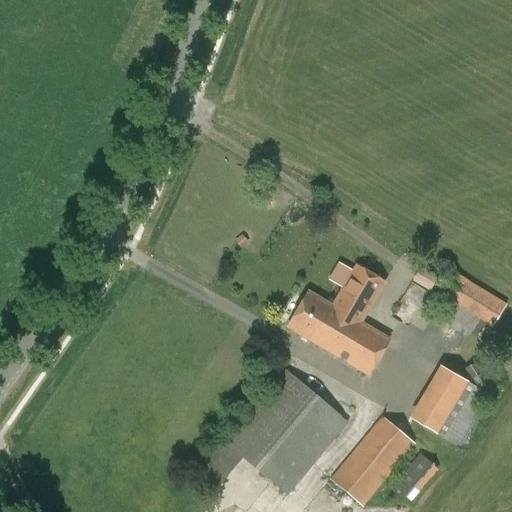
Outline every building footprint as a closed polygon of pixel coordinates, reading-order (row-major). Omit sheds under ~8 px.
[(356,266),(332,307),(360,323),(384,283),(356,266)] [(420,267),(412,281),(431,291),(438,276),(420,267)] [(436,317),(466,336),(470,334),(477,339),(486,324),(491,327),(506,304),(453,272),(438,296),(446,301),(436,317)] [(360,323),(332,307),(308,293),(287,327),(368,375),(389,340),(360,323)] [(493,374),(481,357),(464,368),(475,386),(493,374)] [(439,365),(408,418),(457,446),(488,394),(439,365)] [(347,422),(283,368),(187,483),(207,500),(241,459),(286,496),(347,422)] [(330,479),(363,507),(415,443),(381,415),(330,479)] [(419,454),(392,486),(412,503),(439,470),(419,454)]
